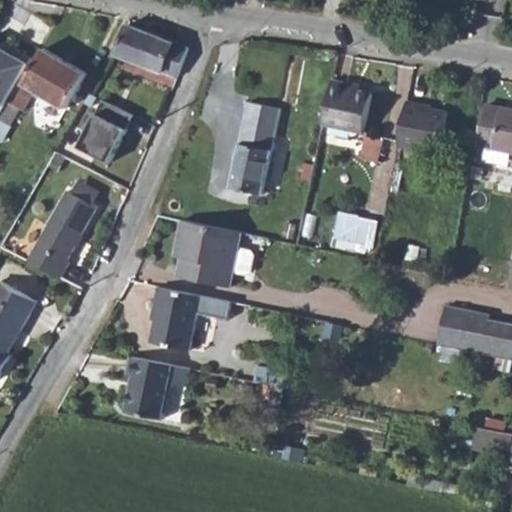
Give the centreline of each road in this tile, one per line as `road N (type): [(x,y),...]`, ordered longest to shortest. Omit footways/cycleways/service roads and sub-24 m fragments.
road 1 (residential): [(214,13),(150,183),(72,341),(0,458)]
road 2 (tertiary): [(511,62),(214,13)]
